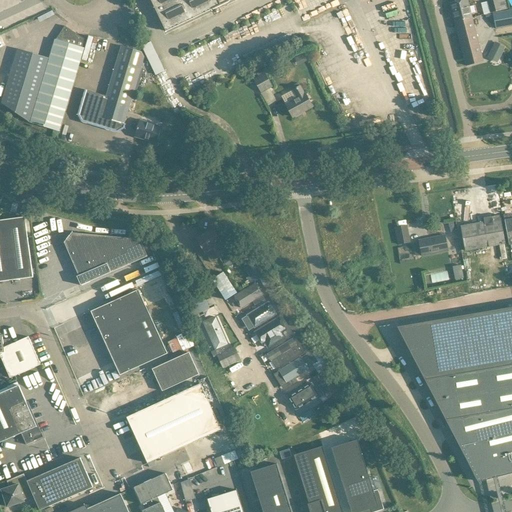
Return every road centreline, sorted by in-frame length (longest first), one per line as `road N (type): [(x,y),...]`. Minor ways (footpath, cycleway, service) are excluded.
road 1 (unclassified): [(455,511),(444,469),(418,423),(324,294),(300,179)]
road 2 (unclassified): [(291,420),(175,225),(169,196)]
road 3 (unclassified): [(101,460),(39,320),(0,319)]
road 4 (secondary): [(300,179),(473,155)]
road 5 (unclassified): [(473,155),(439,0)]
road 6 (secondary): [(169,196),(300,179)]
road 7 (secondary): [(120,194),(60,180),(0,152)]
